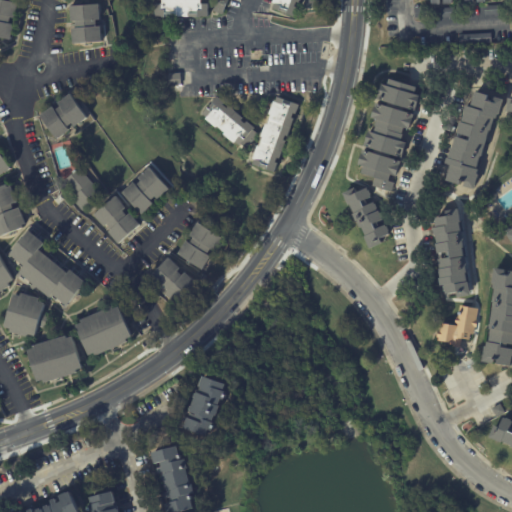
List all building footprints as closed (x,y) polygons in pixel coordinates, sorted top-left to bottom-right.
[(210,0),(209,1),(203,1),(202,5),(209,5),(209,18),(202,18),(202,19),(199,19),(167,18),(167,19),(163,19),(163,18),(156,18),(156,5),(163,6),(163,0),(210,0)] [(219,14),(214,12),(218,0),(229,0),(223,16),(219,14)] [(301,0),(294,18),(274,10),(276,5),(273,4),(274,0),(301,0)] [(306,0),(310,0),(321,1),(320,11),(306,10),(306,0)] [(0,1),(19,5),(15,20),(11,19),(10,25),(14,26),(11,41),(1,40),(0,47),(0,1)] [(504,14),(484,14),(484,6),(503,5),(504,14)] [(101,22),(97,22),(98,29),(102,28),(103,44),(74,46),(73,30),(77,30),(76,23),(73,24),(72,8),(100,6),(101,22)] [(452,16),(432,17),(432,8),(451,7),(452,16)] [(490,42),(458,44),(457,35),(489,33),(490,42)] [(406,110),(406,113),(416,116),(412,131),(406,129),(404,136),(405,136),(403,142),(409,144),(404,159),(394,156),(393,160),(403,163),(398,178),(393,176),(391,182),(396,183),(393,193),(374,187),(377,179),(364,175),(366,168),(361,166),(365,151),(375,155),(375,151),(366,148),(371,133),(376,134),(378,128),(377,128),(379,121),(374,119),(378,104),(388,107),(389,104),(379,101),(384,85),(389,87),(392,80),(418,88),(416,95),(422,97),(417,112),(407,109),(406,110)] [(507,103),(502,117),(500,117),(499,122),(497,121),(493,133),(492,133),(484,159),(483,159),(479,172),(481,172),(479,177),(481,177),(476,192),(467,189),(468,185),(464,184),(462,188),(449,184),(454,169),(448,167),(450,161),(451,161),(454,150),(455,150),(464,125),(465,125),(468,115),(467,114),(468,108),(473,110),(479,94),(495,99),(507,103)] [(42,118),(40,117),(53,108),(56,111),(61,107),(59,104),(71,95),(88,118),(75,127),(73,124),(67,128),(70,131),(57,140),(42,118)] [(219,97),(225,101),(223,104),(227,107),(229,105),(243,117),(242,119),(246,123),(248,121),(255,127),(253,130),(259,135),(246,150),(236,141),(234,144),(224,135),(226,132),(218,126),(216,128),(206,119),(208,117),(203,113),(218,95),(219,97)] [(285,138),(284,141),(286,142),(280,160),(277,159),(275,163),(278,164),(275,173),(253,165),(255,160),(253,159),(258,146),(259,147),(263,137),(261,137),(266,124),(268,125),(272,115),(270,114),(274,101),(276,102),(278,97),(299,105),(296,115),(294,114),(292,118),(294,119),(287,137),(285,136),(285,138)] [(0,149),(11,167),(0,173),(0,149)] [(123,192),(134,181),(137,184),(142,180),(139,177),(151,166),(170,188),(158,198),(156,196),(151,200),(153,203),(142,213),(123,192)] [(72,198),(76,195),(64,180),(74,172),(73,171),(76,168),(77,169),(80,167),(102,194),(82,211),(72,198)] [(24,228),(1,236),(1,234),(0,234),(0,187),(8,184),(9,187),(12,185),(18,202),(13,204),(15,209),(21,207),(27,224),(23,225),(24,228)] [(366,188),(366,189),(367,188),(369,191),(370,191),(372,195),(371,195),(372,198),(366,200),(369,205),(374,203),(375,205),(376,204),(378,208),(375,210),(376,213),(379,211),(380,214),(381,213),(385,220),(378,223),(381,228),(386,226),(387,228),(388,227),(390,231),(389,232),(390,235),(380,240),(383,244),(371,250),(365,238),(367,237),(362,228),(361,229),(358,222),(357,222),(353,216),(355,215),(351,207),(350,207),(343,194),(355,188),(357,191),(366,187),(366,188)] [(111,228),(108,224),(105,227),(95,216),(117,196),(128,207),(124,210),(129,215),(132,213),(142,224),(119,244),(109,232),(113,229),(111,228)] [(448,293),(447,293),(446,289),(447,289),(447,288),(443,288),(442,281),(443,281),(442,272),(443,272),(441,262),(453,260),(452,255),(440,257),(438,246),(440,246),(438,238),(437,238),(436,230),(439,230),(437,220),(448,218),(447,213),(460,210),(463,224),(461,224),(463,234),(464,233),(466,241),(465,242),(466,249),(464,250),(466,259),(468,259),(469,267),(468,267),(469,275),(468,275),(469,284),(470,284),(473,298),(460,300),(459,296),(449,298),(448,293)] [(210,249),(207,254),(211,257),(203,270),(178,254),(187,241),(190,243),(194,237),(191,235),(199,222),(224,238),(215,251),(211,248),(210,249)] [(62,300),(54,294),(51,298),(50,296),(47,300),(45,299),(48,295),(37,285),(33,290),(30,287),(34,283),(20,271),(25,264),(11,252),(30,229),(45,242),(39,248),(68,272),(71,268),(87,282),(64,309),(63,307),(66,304),(62,300)] [(8,286),(0,290),(0,254),(14,279),(8,282),(10,285),(8,286)] [(178,273),(182,276),(185,273),(196,283),(177,306),(165,296),(168,292),(163,288),(160,291),(148,281),(168,258),(180,268),(177,272),(178,273)] [(489,343),(496,304),(495,304),(497,292),(495,291),(496,286),(493,285),(496,270),(507,271),(506,277),(511,278),(511,273),(511,344),(508,344),(507,349),(511,349),(511,362),(511,368),(498,366),(498,362),(493,361),(493,365),(482,363),(485,346),(487,346),(487,343),(489,343)] [(5,326),(15,293),(21,295),(22,292),(40,297),(39,300),(45,302),(42,313),(52,316),(48,329),(38,326),(36,336),(30,334),(29,337),(11,331),(12,328),(5,326)] [(121,344),(96,355),(95,352),(89,355),(76,324),(82,322),(81,320),(113,306),(114,308),(120,306),(133,336),(127,338),(128,341),(121,344)] [(472,309),(479,310),(477,322),(479,322),(478,329),(476,329),(475,336),(471,336),(470,342),(464,341),(462,350),(439,346),(440,340),(439,340),(440,332),(441,332),(442,325),(458,328),(458,326),(457,326),(458,318),(460,319),(462,307),(472,309)] [(74,336),(83,367),(77,369),(78,372),(44,382),(43,380),(38,381),(28,350),(34,348),(33,345),(67,335),(68,337),(74,336)] [(213,428),(212,430),(208,429),(206,435),(185,428),(188,417),(190,418),(191,413),(196,415),(197,413),(191,411),(191,410),(190,409),(191,406),(192,406),(196,397),(194,396),(196,393),(197,394),(198,392),(204,394),(204,392),(200,391),(201,386),(200,386),(204,375),(226,383),(225,386),(224,385),(223,390),(226,391),(226,393),(227,394),(226,397),(224,397),(224,399),(221,398),(218,405),(220,405),(216,415),(215,415),(214,418),(213,417),(212,421),(215,422),(214,425),(215,425),(214,429),(213,428)] [(511,446),(500,442),(500,444),(491,440),(496,428),(501,430),(506,420),(509,421),(509,420),(511,421),(511,446)] [(153,453),(178,446),(180,455),(182,455),(183,458),(182,458),(182,460),(187,459),(189,468),(187,469),(191,484),(193,484),(196,493),(191,494),(191,496),(192,496),(193,499),(192,500),(195,508),(180,511),(169,511),(167,504),(172,503),(171,498),(163,500),(162,495),(170,493),(169,491),(168,491),(168,489),(166,490),(164,486),(167,485),(166,481),(164,482),(163,477),(165,477),(164,474),(165,474),(164,472),(159,473),(158,469),(163,467),(162,462),(156,464),(153,453)] [(114,492),(117,502),(114,503),(116,509),(118,508),(118,510),(119,510),(120,511),(92,511),(90,511),(89,508),(91,507),(90,505),(92,505),(90,498),(114,491),(114,492)] [(70,493),(78,511),(27,511),(31,510),(31,511),(36,511),(40,509),(41,511),(45,510),(44,508),(47,506),(48,508),(52,506),(51,502),(55,500),(57,505),(62,503),(59,497),(66,494),(67,494),(70,493)]
